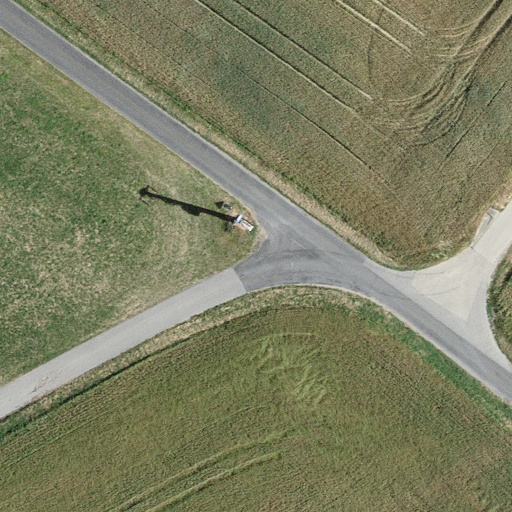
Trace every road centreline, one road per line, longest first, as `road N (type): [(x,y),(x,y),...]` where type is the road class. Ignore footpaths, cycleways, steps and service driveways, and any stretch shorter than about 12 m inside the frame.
road 1 (residential): [(511,380),(440,320),(323,245),(0,404)]
road 2 (track): [(0,10),(323,245)]
